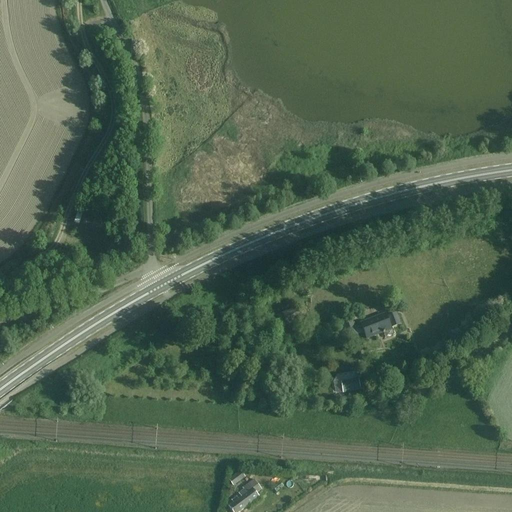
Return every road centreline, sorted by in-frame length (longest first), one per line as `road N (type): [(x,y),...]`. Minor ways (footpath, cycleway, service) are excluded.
road 1 (secondary): [(157,287),(315,216),(511,171)]
road 2 (unclassified): [(104,0),(135,67),(148,128),(150,269)]
road 3 (secondary): [(0,390),(157,287)]
road 4 (unclassified): [(150,269),(0,322)]
